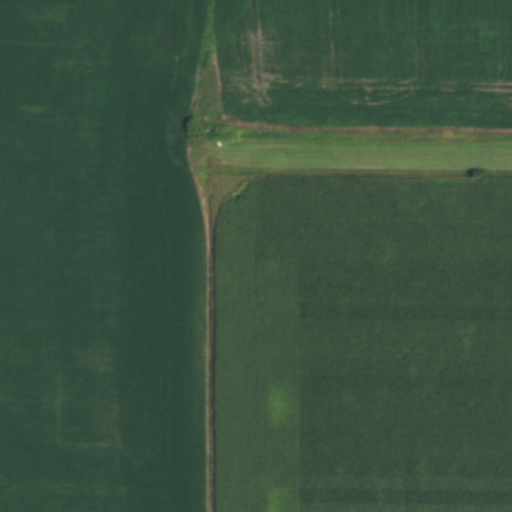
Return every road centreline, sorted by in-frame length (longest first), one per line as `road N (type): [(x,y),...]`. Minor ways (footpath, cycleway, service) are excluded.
road 1 (residential): [(511,165),(203,168)]
road 2 (residential): [(203,168),(201,0)]
